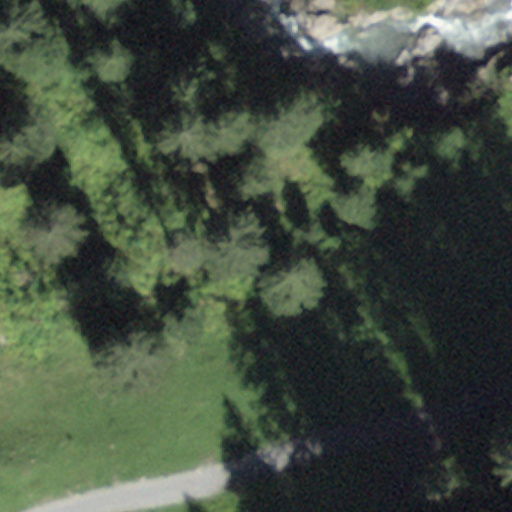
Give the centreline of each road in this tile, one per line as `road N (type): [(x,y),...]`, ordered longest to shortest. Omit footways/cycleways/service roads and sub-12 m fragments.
road 1 (track): [(511,384),(473,403),(195,485),(61,511)]
road 2 (track): [(399,511),(473,403)]
